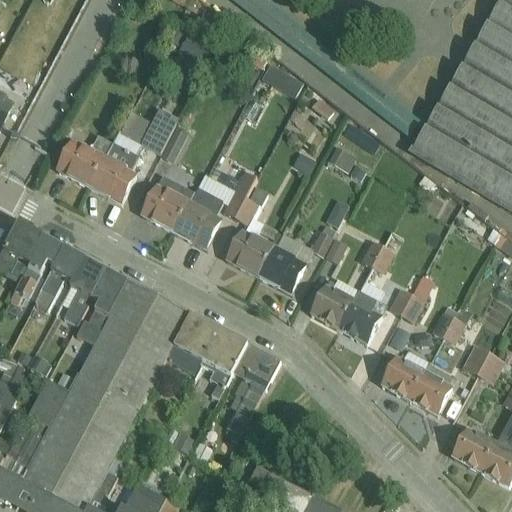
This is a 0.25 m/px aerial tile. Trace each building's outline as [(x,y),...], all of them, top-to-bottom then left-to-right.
[(225,0),(413,136),(424,121),(256,0),(225,0)] [(511,0),(509,0),(414,158),(511,215),(511,0)] [(262,88),(298,97),(303,81),(267,72),(262,88)] [(0,99),(0,132),(1,133),(14,106),(0,99)] [(331,126),(339,110),(318,100),(310,115),(331,126)] [(162,158),(178,121),(158,113),(142,149),(162,158)] [(134,157),(150,124),(133,116),(118,150),(134,157)] [(188,138),(177,132),(162,161),(173,166),(188,138)] [(106,159),(73,141),(56,173),(89,191),(106,159)] [(336,148),(326,164),(346,176),(356,160),(336,148)] [(300,156),(293,169),(308,177),(315,164),(300,156)] [(139,177),(106,159),(89,191),(122,208),(139,177)] [(361,184),(366,172),(354,166),(349,178),(361,184)] [(255,182),(245,177),(234,198),(244,203),(255,182)] [(423,179),(418,187),(434,197),(439,189),(423,179)] [(191,206),(158,187),(141,218),(175,236),(191,206)] [(199,191),(191,206),(215,218),(223,204),(199,191)] [(257,206),(246,201),(236,222),(246,227),(257,206)] [(215,218),(191,206),(175,236),(206,253),(223,223),(215,218)] [(18,225),(3,253),(30,267),(45,238),(18,225)] [(334,240),(324,235),(313,256),(323,261),(334,240)] [(272,252),(242,236),(227,263),(257,280),(272,252)] [(65,248),(45,238),(30,267),(27,271),(41,279),(49,264),(55,267),(65,248)] [(281,251),(298,254),(300,244),(283,241),(281,251)] [(346,247),(335,241),(325,262),(335,267),(346,247)] [(373,246),(363,266),(383,276),(394,257),(373,246)] [(86,260),(65,248),(55,267),(52,273),(73,284),(86,260)] [(303,269),(272,252),(257,280),(288,296),(303,269)] [(109,272),(86,260),(73,284),(71,289),(94,301),(109,272)] [(109,272),(94,301),(100,304),(95,314),(110,322),(131,283),(109,272)] [(421,278),(412,297),(425,303),(434,284),(421,278)] [(193,315),(131,283),(110,322),(25,484),(77,511),(89,511),(90,510),(167,362),(193,315)] [(355,304),(324,287),(309,314),(340,331),(355,304)] [(404,295),(394,315),(415,325),(425,306),(404,295)] [(355,304),(340,331),(368,346),(383,320),(355,304)] [(221,329),(193,315),(167,362),(195,377),(201,367),(221,329)] [(236,334),(240,327),(220,316),(216,323),(236,334)] [(444,318),(434,338),(454,349),(464,329),(444,318)] [(250,345),(221,329),(201,367),(214,373),(209,383),(217,387),(212,398),(220,402),(235,373),(250,345)] [(281,361),(250,345),(235,373),(266,390),(281,361)] [(475,352),(464,372),(493,387),(504,367),(475,352)] [(395,364),(381,389),(410,404),(424,379),(395,364)] [(424,379),(410,404),(439,420),(453,395),(424,379)] [(511,390),(503,408),(511,412),(511,390)] [(511,416),(499,444),(511,449),(511,416)] [(465,435),(452,461),(481,476),(495,450),(465,435)] [(190,456),(195,444),(178,437),(173,449),(190,456)] [(196,464),(208,466),(211,453),(199,450),(196,464)] [(511,459),(495,450),(481,476),(511,491),(511,490),(511,459)] [(0,473),(0,501),(20,511),(77,511),(25,484),(0,473)] [(307,511),(310,504),(297,501),(294,511),(307,511)]
